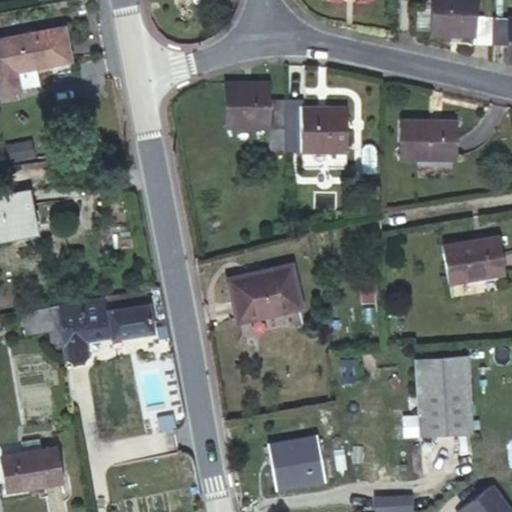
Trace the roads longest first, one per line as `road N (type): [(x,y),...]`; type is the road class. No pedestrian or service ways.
road 1 (tertiary): [(216,511),(133,75)]
road 2 (residential): [(258,34),(511,87)]
road 3 (residential): [(133,75),(208,58),(258,34)]
